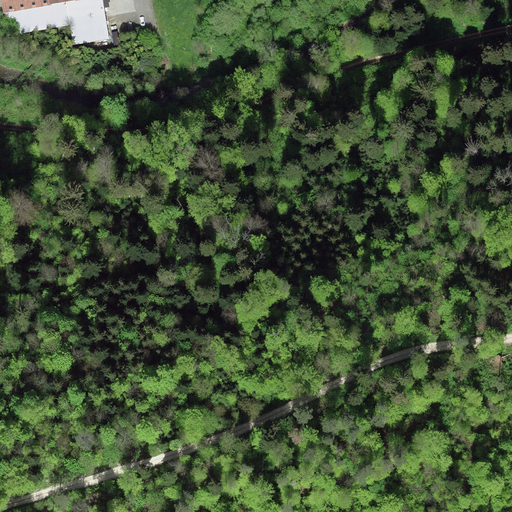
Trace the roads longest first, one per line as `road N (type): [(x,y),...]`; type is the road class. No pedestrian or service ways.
road 1 (track): [(511,336),(393,358),(145,464),(0,506)]
road 2 (track): [(511,28),(338,70),(189,127),(0,123)]
road 3 (track): [(0,294),(160,272)]
